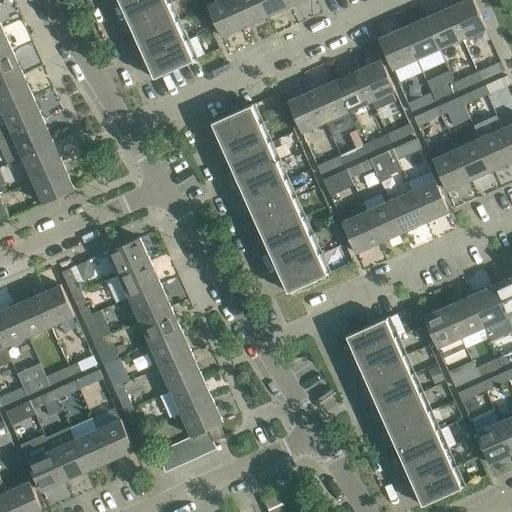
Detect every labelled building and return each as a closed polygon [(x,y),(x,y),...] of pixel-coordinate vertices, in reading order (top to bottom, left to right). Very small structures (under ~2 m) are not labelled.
[(172,2),(171,0),(125,0),(120,3),(128,21),(172,2)] [(205,0),(222,36),(245,26),(234,0),(205,0)] [(261,0),(234,0),(245,26),(269,15),(261,0)] [(261,0),(269,15),(292,5),(289,0),(261,0)] [(486,27),(474,0),(464,0),(449,7),(463,38),(486,27)] [(137,40),(180,20),(172,2),(128,21),(137,40)] [(440,48),(463,38),(449,7),(426,17),(440,48)] [(426,17),(403,28),(422,72),(446,61),(440,48),(426,17)] [(189,39),(180,20),(137,40),(145,59),(189,39)] [(2,27),(0,28),(0,55),(13,50),(2,27)] [(403,28),(379,38),(399,82),(422,72),(403,28)] [(189,39),(145,59),(153,77),(154,78),(162,74),(198,58),(205,55),(197,36),(189,39)] [(13,50),(0,55),(0,83),(23,73),(13,50)] [(395,90),(382,59),(358,69),(372,100),(376,109),(395,101),(391,92),(395,90)] [(505,69),(501,61),(484,69),(488,77),(505,69)] [(372,100),(358,69),(335,80),(349,111),(372,100)] [(449,70),(433,78),(442,98),(458,90),(455,82),(449,70)] [(23,73),(0,83),(0,105),(2,110),(33,96),(23,73)] [(458,90),(475,83),(471,74),(455,82),(458,90)] [(487,94),(511,83),(508,75),(484,85),(487,94)] [(349,111),(335,80),(312,90),(326,121),(349,111)] [(484,85),(461,96),(468,113),(481,107),(477,98),(487,94),(484,85)] [(326,121),(312,90),(288,101),(302,132),(326,121)] [(412,111),(429,103),(425,95),(408,103),(412,111)] [(2,110),(0,111),(0,138),(12,133),(44,119),(33,96),(2,110)] [(444,103),(438,106),(441,114),(442,115),(447,112),(453,125),(470,117),(468,113),(461,96),(444,103)] [(255,103),(211,122),(220,141),(264,122),(255,103)] [(262,113),(266,121),(278,116),(278,115),(274,108),(262,113)] [(414,116),(418,125),(435,117),(432,109),(414,116)] [(12,133),(0,138),(0,144),(8,163),(23,156),(54,142),(44,119),(12,133)] [(353,121),(345,125),(356,148),(363,144),(364,144),(353,121)] [(272,140),(264,122),(220,141),(228,160),(272,140)] [(414,132),(410,123),(393,131),(396,140),(414,132)] [(511,123),(503,127),(511,148),(511,123)] [(511,148),(503,127),(479,138),(493,169),(511,160),(511,148)] [(367,153),(384,145),(380,137),(364,144),(367,153)] [(397,157),(421,147),(417,137),(393,148),(397,157)] [(479,138),(456,148),(470,179),(493,169),(479,138)] [(272,140),(228,160),(236,179),(281,159),(272,140)] [(54,142),(23,156),(33,179),(64,165),(54,142)] [(351,160),(367,153),(364,144),(363,144),(356,148),(347,152),(351,160)] [(393,148),(370,158),(374,167),(378,176),(401,166),(397,157),(393,148)] [(433,159),(447,190),(470,179),(456,148),(433,159)] [(321,174),(338,166),(334,157),(317,165),(321,174)] [(357,174),(374,167),(370,158),(353,166),(357,174)] [(289,178),(281,159),(236,179),(245,198),(289,178)] [(64,165),(33,179),(44,203),(75,189),(64,165)] [(341,171),(323,179),(327,188),(330,194),(353,183),(347,169),(341,171)] [(289,178),(245,198),(253,216),(297,197),(289,178)] [(412,190),(426,221),(449,210),(435,179),(412,190)] [(389,200),(403,231),(426,221),(412,190),(389,200)] [(306,215),(297,197),(253,216),(262,235),(306,215)] [(366,211),(380,241),(403,231),(389,200),(366,211)] [(0,221),(0,222),(9,219),(1,201),(0,201),(0,221)] [(342,221),(356,252),(380,241),(366,211),(342,221)] [(306,215),(262,235),(270,254),(314,234),(306,215)] [(323,253),(314,234),(270,254),(278,273),(323,253)] [(109,250),(119,274),(150,260),(140,236),(109,250)] [(287,292),(331,272),(323,253),(278,273),(287,292)] [(119,274),(129,297),(160,283),(150,260),(119,274)] [(63,271),(70,289),(79,285),(71,267),(63,271)] [(511,313),(511,276),(493,285),(507,316),(511,313)] [(129,297),(140,320),(171,306),(160,283),(129,297)] [(75,315),(61,284),(37,294),(51,325),(75,315)] [(493,285),(470,295),(484,326),(491,341),(511,331),(511,326),(507,316),(493,285)] [(28,336),(51,325),(37,294),(14,305),(28,336)] [(484,326),(470,295),(447,306),(461,336),(484,326)] [(83,318),(92,314),(84,297),(76,301),(83,318)] [(28,336),(14,305),(0,310),(0,334),(5,346),(28,336)] [(140,320),(150,343),(181,329),(171,306),(140,320)] [(461,336),(447,306),(424,316),(442,358),(466,347),(461,336)] [(83,318),(91,335),(99,331),(92,314),(83,318)] [(354,355),(399,335),(390,316),(346,335),(354,355)] [(150,343),(160,366),(191,352),(181,329),(150,343)] [(0,334),(0,364),(11,360),(5,346),(0,334)] [(407,354),(399,335),(354,355),(363,373),(407,354)] [(104,364),(112,360),(105,343),(96,347),(104,364)] [(511,346),(497,354),(500,362),(511,356),(511,346)] [(160,366),(171,389),(202,375),(191,352),(160,366)] [(371,392),(415,372),(407,354),(363,373),(371,392)] [(484,370),(500,362),(497,354),(480,361),(484,370)] [(97,364),(93,355),(76,363),(79,371),(97,364)] [(464,360),(447,368),(450,375),(454,383),(471,375),(477,372),(474,364),(471,357),(464,360)] [(104,364),(111,381),(120,377),(112,360),(104,364)] [(437,365),(428,369),(435,384),(445,379),(437,365)] [(50,385),(67,377),(63,369),(46,376),(50,385)] [(99,369),(82,377),(85,385),(103,377),(99,369)] [(491,387),(508,380),(505,371),(488,379),(491,387)] [(424,391),(415,372),(371,392),(380,411),(424,391)] [(171,389),(160,394),(170,417),(181,412),(212,398),(202,375),(171,389)] [(50,385),(46,376),(30,384),(33,392),(50,385)] [(52,390),(56,398),(73,391),(69,382),(52,390)] [(458,392),(462,401),(479,393),(475,384),(458,392)] [(4,405),(21,398),(17,389),(0,397),(4,405)] [(124,410),(133,406),(125,389),(117,393),(124,410)] [(52,390),(36,397),(39,406),(56,398),(52,390)] [(388,429),(432,410),(424,391),(380,411),(388,429)] [(192,436),(197,433),(208,429),(219,423),(223,422),(212,398),(181,412),(192,436)] [(6,411),(10,419),(27,411),(23,403),(6,411)] [(124,410),(132,427),(140,423),(133,406),(124,410)] [(493,408),(470,419),(490,463),(511,452),(511,449),(499,421),(493,408)] [(440,428),(432,410),(388,429),(396,448),(440,428)] [(511,415),(499,421),(511,449),(511,415)] [(93,417),(69,427),(88,470),(111,459),(99,431),(93,417)] [(3,419),(0,420),(0,435),(9,432),(3,419)] [(122,420),(99,431),(111,459),(135,449),(122,420)] [(225,436),(219,423),(208,429),(213,441),(225,436)] [(69,426),(46,437),(51,449),(65,480),(88,470),(69,427),(69,426)] [(405,467),(449,447),(440,428),(396,448),(405,467)] [(213,441),(208,429),(197,433),(206,453),(217,448),(213,441)] [(9,432),(0,435),(0,445),(12,440),(9,432)] [(44,432),(20,443),(28,460),(41,491),(65,480),(51,449),(46,437),(44,432)] [(192,436),(187,438),(196,458),(206,453),(197,433),(192,436)] [(145,457),(153,453),(146,435),(137,439),(145,457)] [(186,462),(196,458),(187,438),(177,442),(186,462)] [(177,442),(167,447),(176,467),(186,462),(177,442)] [(176,467),(167,447),(156,452),(165,471),(176,467)] [(457,466),(449,447),(405,467),(413,486),(457,466)] [(422,505),(466,485),(457,466),(413,486),(422,505)] [(0,475),(0,511),(16,511),(7,491),(0,475)] [(30,480),(7,491),(16,511),(42,511),(44,511),(30,480)] [(272,496),(278,511),(287,511),(279,493),(272,496)] [(278,511),(272,496),(264,499),(270,511),(278,511)]
